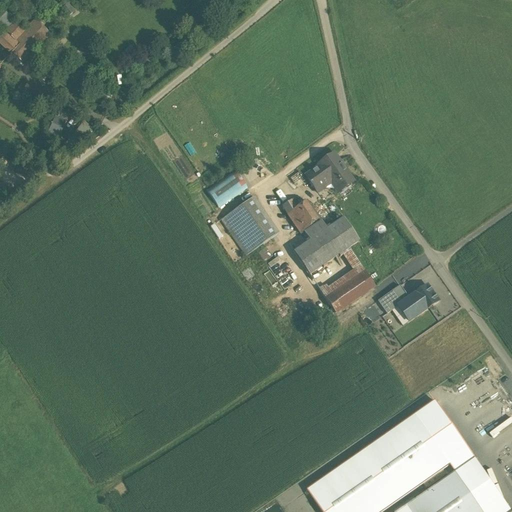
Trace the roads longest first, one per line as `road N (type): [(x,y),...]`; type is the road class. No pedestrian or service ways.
road 1 (residential): [(435,260),(352,143),(320,0)]
road 2 (residential): [(278,0),(52,181)]
road 3 (residential): [(511,368),(435,260)]
